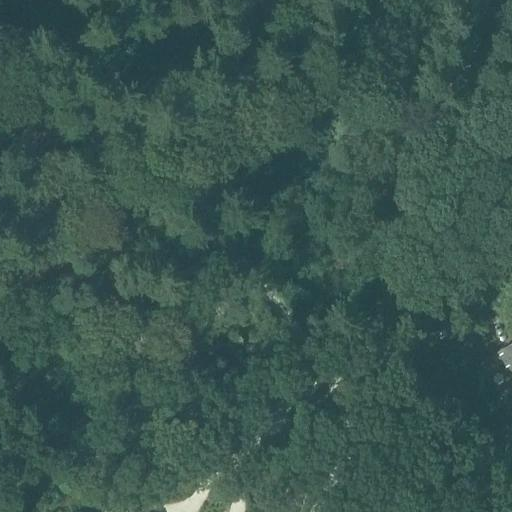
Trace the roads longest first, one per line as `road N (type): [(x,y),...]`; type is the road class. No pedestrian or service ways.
road 1 (track): [(345,421),(326,375),(246,264),(49,48),(35,0)]
road 2 (track): [(511,100),(485,174),(477,240),(503,306),(511,305)]
road 3 (track): [(326,375),(284,401),(234,457),(238,511)]
